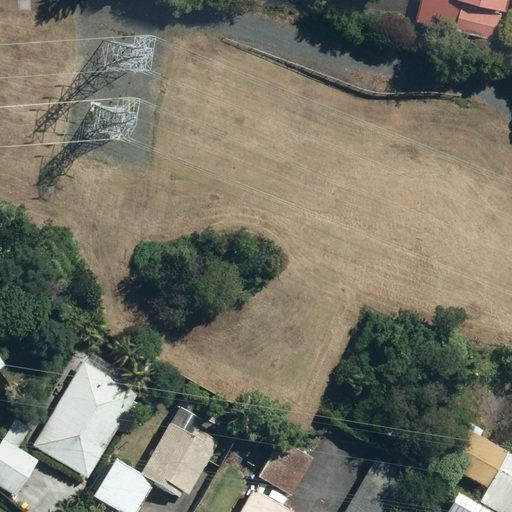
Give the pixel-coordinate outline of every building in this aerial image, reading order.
[(506,12),(508,0),(420,0),(415,23),(494,43),(502,11),(506,12)] [(131,391),(77,359),(26,445),(80,477),(131,391)] [(402,446),(477,490),(468,504),(480,511),(511,511),(511,461),(424,409),(402,446)] [(31,463),(10,449),(25,428),(9,417),(0,430),(0,492),(8,498),(31,463)] [(163,422),(135,474),(182,499),(210,447),(163,422)] [(285,500),(314,447),(280,428),(250,481),(285,500)] [(384,511),(407,473),(374,454),(340,511),(384,511)] [(288,511),(289,511),(246,487),(232,511),(288,511)] [(478,511),(449,495),(438,511),(478,511)]
